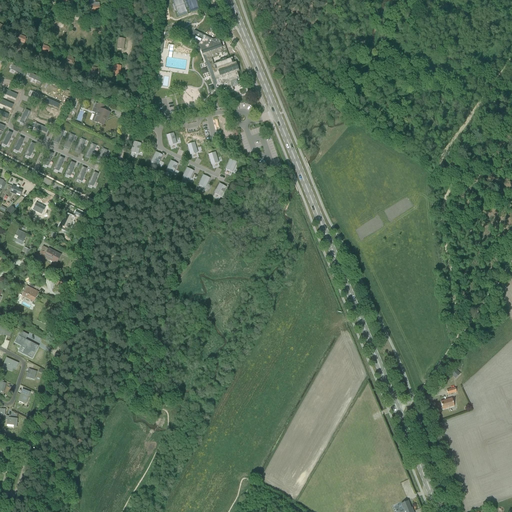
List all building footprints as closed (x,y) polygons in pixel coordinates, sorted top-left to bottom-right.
[(89,11),(99,11),(99,3),(90,3),(89,11)] [(194,31),(190,40),(197,44),(199,50),(201,50),(203,55),(203,56),(204,56),(205,57),(207,62),(209,62),(210,65),(213,74),(212,76),(213,78),(215,79),(216,81),(217,84),(216,84),(216,85),(215,85),(215,86),(215,87),(216,87),(216,88),(217,88),(218,88),(219,92),(222,91),(222,92),(222,91),(223,92),(228,91),(228,92),(230,91),(230,90),(233,89),(232,86),(231,87),(230,82),(239,79),(237,72),(239,72),(238,69),(238,68),(238,67),(238,66),(237,66),(237,65),(236,62),(233,63),(232,58),(226,60),(226,58),(222,59),(220,60),(220,62),(214,65),(211,58),(218,56),(217,54),(223,52),(226,50),(225,46),(222,47),(218,38),(212,40),(210,38),(210,37),(207,36),(207,37),(194,31)] [(201,76),(206,74),(202,61),(197,63),(201,76)] [(13,65),(11,69),(23,74),(25,70),(13,65)] [(31,73),(29,77),(40,82),(42,78),(31,73)] [(6,90),(4,94),(15,99),(17,95),(6,90)] [(63,96),(74,101),(80,103),(82,97),(65,90),(63,96)] [(33,92),(29,103),(33,105),(38,94),(33,92)] [(1,99),(0,102),(0,103),(11,109),(13,104),(1,99)] [(47,101),(45,105),(56,109),(58,105),(47,101)] [(68,114),(74,117),(80,103),(74,101),(68,114)] [(107,119),(110,113),(103,110),(104,106),(98,104),(95,103),(94,108),(93,107),(92,112),(95,113),(92,121),(95,123),(103,126),(106,118),(107,119)] [(0,110),(0,115),(7,119),(9,115),(0,110)] [(26,110),(20,122),(24,124),(30,112),(26,110)] [(42,112),(40,116),(51,121),(53,117),(42,112)] [(36,123),(34,128),(46,133),(48,129),(36,123)] [(59,129),(54,142),(58,143),(63,131),(59,129)] [(9,132),(3,144),(6,146),(12,133),(9,132)] [(174,133),(167,135),(169,145),(176,144),(174,133)] [(70,134),(64,146),(68,148),(74,136),(70,134)] [(20,137),(14,149),(18,151),(24,139),(20,137)] [(81,139),(75,151),(79,153),(85,141),(81,139)] [(134,142),(131,152),(138,154),(141,144),(134,142)] [(32,143),(26,155),(30,157),(36,145),(32,143)] [(195,143),(188,145),(191,155),(198,153),(195,143)] [(92,144),(86,156),(90,158),(96,146),(92,144)] [(103,149),(97,161),(101,163),(107,151),(103,149)] [(49,152),(43,164),(47,166),(53,154),(49,152)] [(156,152),(151,162),(158,165),(163,156),(156,152)] [(215,153),(208,155),(211,165),(218,163),(215,153)] [(60,157),(54,170),(58,171),(64,159),(60,157)] [(230,160),(225,169),(232,172),(236,162),(230,160)] [(171,161),(167,170),(173,174),(178,164),(171,161)] [(71,162),(65,175),(70,176),(75,164),(71,162)] [(82,167),(77,180),(81,182),(86,169),(82,167)] [(187,168),(183,178),(189,181),(194,172),(187,168)] [(94,173),(88,185),(92,187),(98,174),(94,173)] [(203,175),(199,185),(205,188),(210,179),(203,175)] [(219,184),(214,193),(220,197),(226,187),(219,184)] [(10,191),(10,192),(16,195),(16,194),(20,195),(22,191),(18,190),(19,187),(17,186),(16,188),(12,186),(10,191)] [(35,203),(33,210),(42,212),(44,206),(35,203)] [(11,206),(6,211),(10,214),(14,210),(11,206)] [(72,219),(64,215),(59,225),(67,229),(72,219)] [(16,242),(22,245),(25,237),(23,236),(24,234),(18,231),(16,236),(18,237),(16,242)] [(31,250),(35,243),(29,240),(25,247),(31,250)] [(43,246),(40,251),(46,254),(45,257),(46,258),(56,264),(61,255),(43,246)] [(54,291),(62,294),(66,285),(58,282),(54,291)] [(22,296),(34,302),(39,292),(27,286),(22,296)] [(0,333),(1,334),(1,335),(4,336),(5,332),(11,334),(12,329),(0,325),(0,333)] [(33,352),(37,346),(25,340),(27,335),(21,332),(16,341),(27,347),(24,354),(29,357),(30,358),(30,357),(32,358),(35,353),(33,352)] [(6,358),(3,367),(7,369),(11,371),(13,368),(14,368),(15,366),(16,367),(18,363),(6,358)] [(451,366),(447,372),(452,376),(455,379),(460,374),(456,371),(451,366)] [(31,379),(34,379),(36,372),(28,370),(26,376),(31,378),(31,379)] [(19,400),(23,402),(23,403),(26,404),(30,393),(22,390),(19,400)] [(453,403),(452,399),(440,402),(442,410),(454,407),(453,403)] [(7,425),(10,425),(10,422),(14,423),(14,428),(16,428),(17,419),(8,418),(8,420),(7,420),(7,425)] [(401,504),(404,510),(400,511),(413,511),(411,508),(410,508),(407,501),(401,504)]
